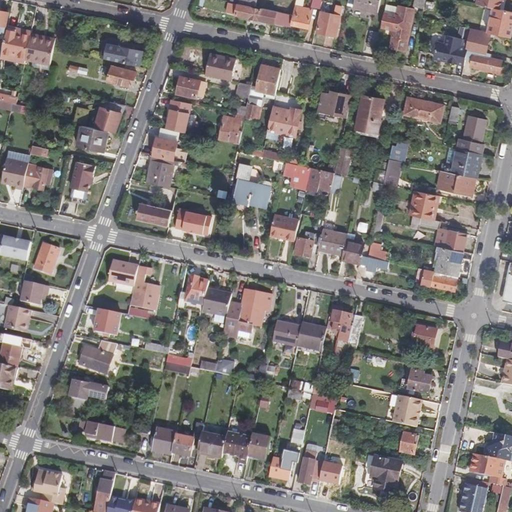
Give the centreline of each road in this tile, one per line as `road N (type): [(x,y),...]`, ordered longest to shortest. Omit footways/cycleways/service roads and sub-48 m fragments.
road 1 (residential): [(473,316),(100,234)]
road 2 (residential): [(511,99),(175,25)]
road 3 (residential): [(338,511),(25,443)]
road 4 (residential): [(25,443),(100,234)]
road 5 (residential): [(100,234),(175,25)]
road 6 (residential): [(473,316),(431,511)]
road 7 (residential): [(511,147),(473,316)]
